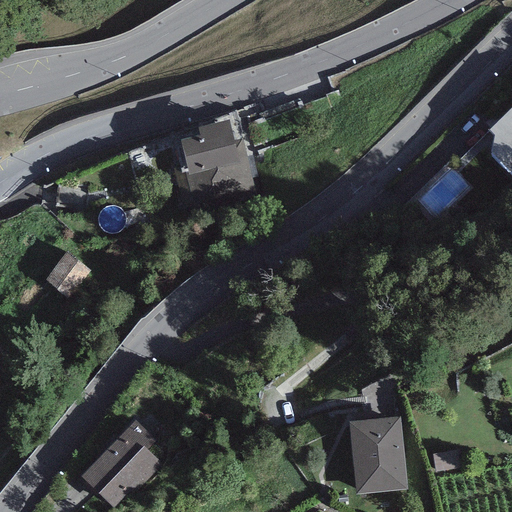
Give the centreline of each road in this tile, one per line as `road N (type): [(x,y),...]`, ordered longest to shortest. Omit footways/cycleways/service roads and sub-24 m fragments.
road 1 (tertiary): [(511,43),(350,196),(175,318),(12,511)]
road 2 (tertiary): [(0,182),(81,138),(321,61),(448,0)]
road 3 (tertiary): [(223,0),(117,59),(0,94)]
